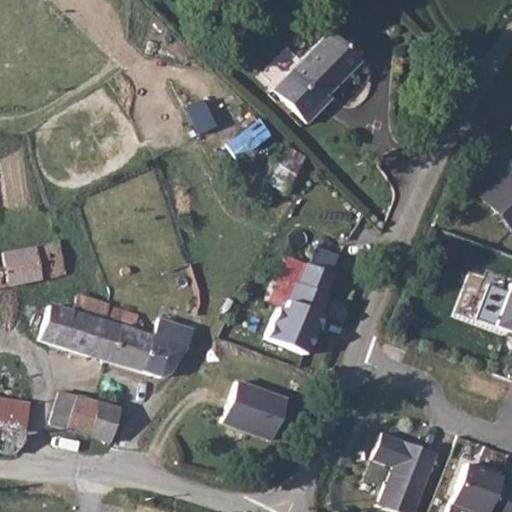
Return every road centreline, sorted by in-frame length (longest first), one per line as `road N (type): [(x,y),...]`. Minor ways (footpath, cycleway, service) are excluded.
road 1 (unclassified): [(511,31),(436,161),(292,511)]
road 2 (unclassified): [(0,471),(156,484),(248,511)]
